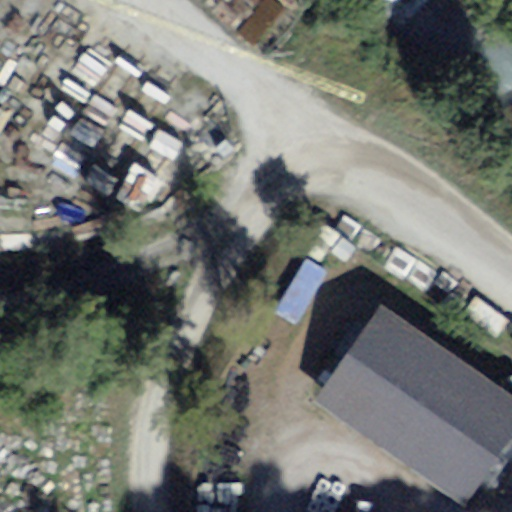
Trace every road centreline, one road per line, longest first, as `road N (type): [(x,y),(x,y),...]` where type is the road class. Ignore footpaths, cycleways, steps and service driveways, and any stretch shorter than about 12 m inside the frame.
road 1 (track): [(243,215),(141,437),(152,511)]
road 2 (track): [(0,312),(112,294),(195,223),(243,215)]
